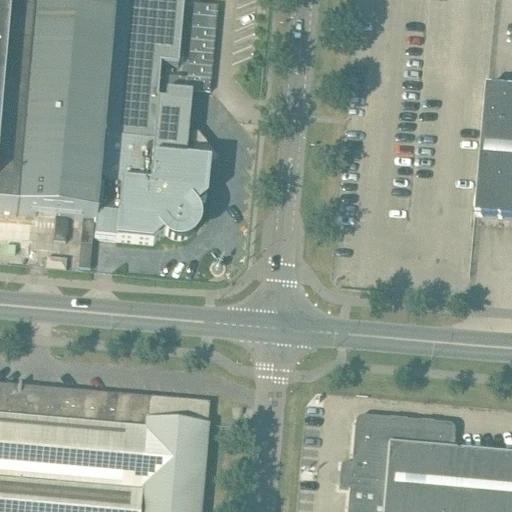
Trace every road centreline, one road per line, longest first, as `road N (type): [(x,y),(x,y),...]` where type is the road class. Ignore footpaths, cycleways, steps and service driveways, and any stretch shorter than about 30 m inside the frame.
road 1 (unknown): [(386,0),(367,232),(391,253),(439,238),(450,199),(461,0)]
road 2 (unclassified): [(274,328),(303,0)]
road 3 (tertiary): [(0,305),(274,328)]
road 4 (tertiary): [(274,328),(511,349)]
road 5 (unclassified): [(259,511),(274,328)]
